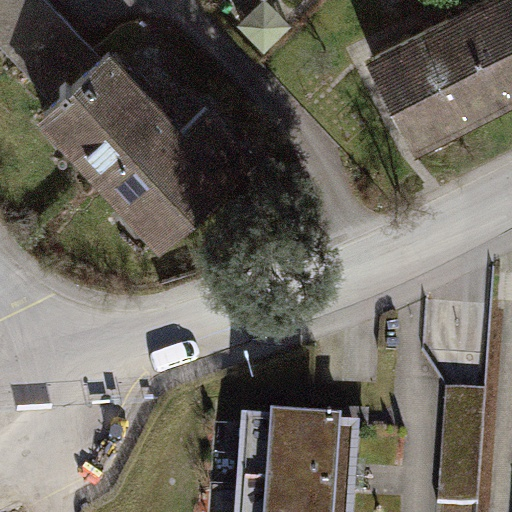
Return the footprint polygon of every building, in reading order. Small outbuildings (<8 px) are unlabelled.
[(0,0),(0,46),(12,59),(61,14),(48,0),(0,0)] [(240,25),(264,50),(290,25),(265,0),(240,25)] [(511,0),(481,0),(454,14),(373,55),(416,138),(511,89),(511,0)] [(102,58),(61,14),(12,59),(54,103),(102,58)] [(83,142),(105,166),(164,111),(109,52),(102,58),(54,103),(45,112),(77,147),(83,142)] [(180,129),(164,111),(105,166),(166,231),(251,153),(206,105),(180,129)] [(446,389),(438,503),(479,506),(487,392),(446,389)] [(355,467),(357,436),(247,428),(242,489),(353,497),(355,467)] [(351,511),(353,497),(242,489),(240,511),(351,511)]
